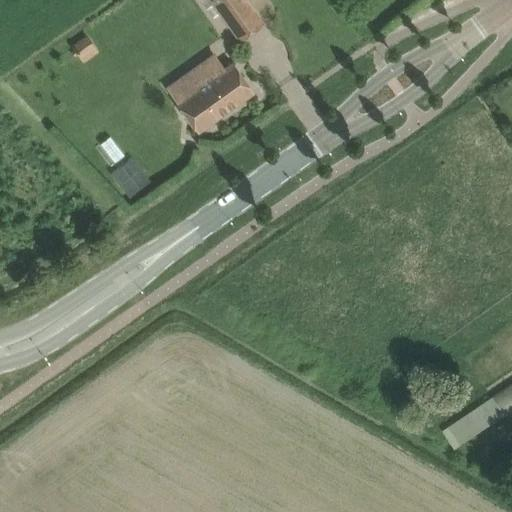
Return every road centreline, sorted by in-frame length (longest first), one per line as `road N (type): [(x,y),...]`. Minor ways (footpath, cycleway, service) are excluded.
road 1 (tertiary): [(0,363),(43,348),(143,280),(177,241)]
road 2 (tertiary): [(177,241),(37,324),(0,336)]
road 3 (tertiary): [(177,241),(331,134)]
road 4 (tertiary): [(456,44),(388,73),(362,92),(331,134)]
road 5 (tertiary): [(331,134),(407,99),(456,44)]
